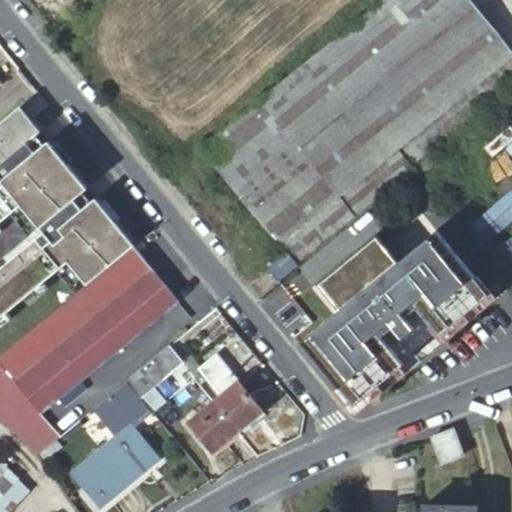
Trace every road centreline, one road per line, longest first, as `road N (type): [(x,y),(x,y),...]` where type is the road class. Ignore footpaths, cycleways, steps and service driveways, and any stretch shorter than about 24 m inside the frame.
road 1 (unclassified): [(0,16),(347,443)]
road 2 (residential): [(347,443),(511,376)]
road 3 (residential): [(209,511),(347,443)]
